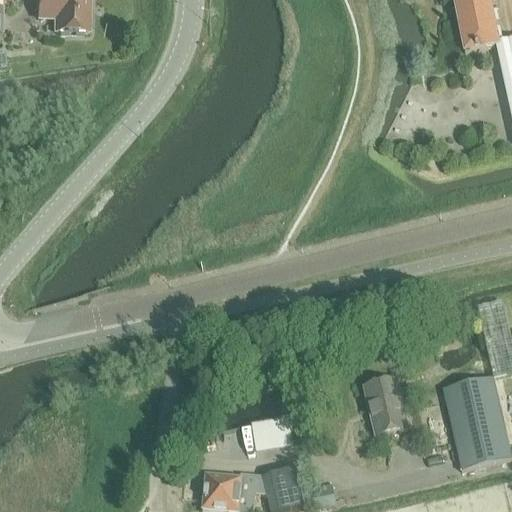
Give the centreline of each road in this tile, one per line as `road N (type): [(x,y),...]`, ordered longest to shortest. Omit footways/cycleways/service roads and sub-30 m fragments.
road 1 (secondary): [(0,281),(173,76),(193,0)]
road 2 (residential): [(261,278),(511,217)]
road 3 (residential): [(185,320),(148,511)]
road 4 (residential): [(183,298),(25,337),(0,330)]
